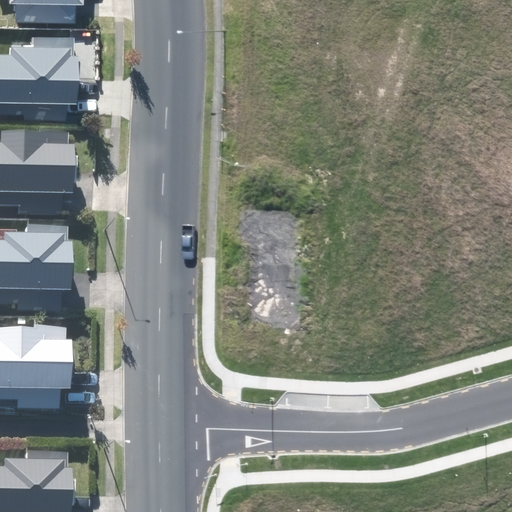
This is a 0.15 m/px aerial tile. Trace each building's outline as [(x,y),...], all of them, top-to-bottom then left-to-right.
[(8,0),(9,6),(16,6),(16,26),(75,27),(75,7),(83,8),(82,0),(8,0)] [(0,115),(23,116),(23,122),(66,123),(67,104),(75,104),(77,55),(73,55),(73,39),(33,38),(33,47),(10,46),(10,55),(0,54),(0,115)] [(0,142),(0,199),(20,200),(20,208),(63,209),(63,192),(73,192),(74,143),(68,143),(68,129),(39,129),(39,131),(2,131),(2,143),(0,142)] [(0,241),(0,301),(17,302),(17,307),(59,308),(60,290),(69,290),(71,243),(66,242),(66,225),(27,224),(27,233),(4,233),(4,242),(0,241)] [(0,336),(0,393),(19,394),(19,403),(60,403),(61,385),(71,385),(72,337),(67,337),(67,323),(37,323),(37,325),(0,324),(0,336)] [(0,466),(0,511),(71,511),(72,468),(66,468),(66,451),(29,450),(29,459),(4,459),(4,466),(0,466)]
